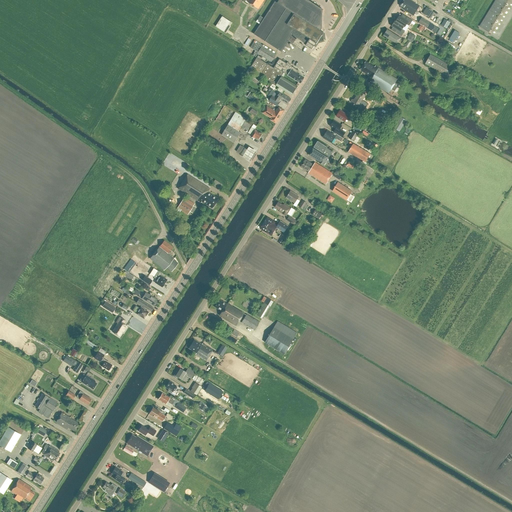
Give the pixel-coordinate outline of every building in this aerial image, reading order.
[(259,9),(264,0),(247,0),(247,1),(259,9)] [(279,0),(278,3),(275,1),(264,18),(260,24),(254,34),(265,41),(280,51),(288,39),(302,48),(304,46),(305,46),(306,45),(312,49),(314,46),(315,46),(323,33),(319,30),(320,28),(321,12),(322,11),(305,0),(279,0)] [(404,0),(403,2),(417,11),(420,6),(410,0),(404,0)] [(511,0),(495,0),(479,26),(499,38),(511,15),(511,0)] [(414,16),(417,11),(403,2),(400,6),(401,7),(401,8),(414,16)] [(432,12),(432,11),(426,7),(423,13),(429,17),(432,12)] [(260,24),(264,18),(260,16),(256,22),(260,24)] [(396,21),(404,26),(405,27),(406,24),(409,26),(413,20),(406,16),(404,20),(399,16),(396,21)] [(231,24),(232,23),(223,17),(216,26),(226,33),(230,26),(229,25),(229,24),(231,24)] [(430,23),(430,22),(422,17),(419,22),(427,27),(430,23)] [(404,26),(396,21),(395,21),(392,26),(397,29),(395,32),(402,36),(405,31),(402,29),(404,26)] [(397,44),(401,38),(387,30),(383,35),(397,44)] [(454,30),(449,38),(450,39),(451,40),(451,39),(454,41),(459,33),(454,30)] [(255,40),(250,47),(255,50),(259,53),(259,54),(272,62),(278,53),(263,44),(263,45),(255,40)] [(446,80),(448,76),(447,76),(452,67),(430,54),(425,63),(442,73),(440,77),(446,80)] [(283,72),(298,82),(301,83),(304,78),(296,73),(297,70),(279,58),(274,67),(261,60),(262,58),(258,55),(256,58),(249,69),(289,93),(292,95),(293,95),(294,94),(295,93),(294,92),(295,90),(297,90),(298,88),(297,87),(298,86),(296,85),(281,76),(283,72)] [(374,67),(366,62),(365,62),(361,68),(361,69),(360,70),(369,75),(367,78),(368,78),(367,80),(389,93),(397,79),(382,70),(376,65),(374,67)] [(271,97),(275,91),(270,87),(266,94),(271,97)] [(361,103),(366,95),(359,90),(354,99),(353,99),(352,99),(351,100),(351,102),(352,102),(352,103),(358,107),(360,104),(363,106),(362,108),(364,109),(366,106),(361,103)] [(257,97),(251,92),(247,97),(253,101),(257,97)] [(280,100),(288,105),(291,99),(282,93),(280,92),(278,95),(274,92),(269,101),(278,106),(281,101),(280,100)] [(378,104),(381,100),(372,95),(370,97),(375,100),(374,101),(378,104)] [(265,109),(279,118),(284,110),(279,107),(276,112),(267,106),(265,109)] [(276,123),(279,118),(265,109),(263,113),(272,119),(271,120),(276,123)] [(346,113),(340,110),(336,116),(345,122),(349,116),(351,118),(353,115),(348,111),(346,113)] [(249,131),(254,124),(236,112),(228,124),(239,131),(242,127),(249,131)] [(399,131),(406,120),(401,117),(394,128),(399,131)] [(333,120),(329,126),(335,129),(333,132),(334,132),(342,137),(345,133),(340,129),(342,125),(333,120)] [(234,143),(241,133),(228,124),(224,131),(222,135),(234,143)] [(259,139),(262,134),(255,129),(257,126),(253,124),(251,127),(248,132),(251,134),(250,136),(254,138),(255,137),(259,139)] [(360,132),(362,127),(356,124),(354,128),(360,132)] [(334,132),(332,134),(327,130),(322,137),(331,143),(334,138),(335,139),(336,138),(341,141),(342,138),(342,137),(334,132)] [(354,141),(358,134),(353,131),(348,138),(354,141)] [(326,148),(327,148),(327,147),(317,141),(314,147),(321,151),(323,148),(324,149),(324,148),(326,149),(326,148)] [(370,154),(353,143),(348,152),(365,162),(370,154)] [(256,152),(249,147),(247,150),(244,148),(240,154),(243,156),(243,157),(250,162),(256,152)] [(329,158),(327,157),(313,148),(309,155),(319,161),(318,162),(324,165),(326,162),(328,163),(331,159),(329,158)] [(332,150),(331,149),(330,150),(327,148),(326,148),(326,149),(324,148),(324,149),(323,148),(321,151),(329,157),(330,155),(331,155),(333,152),(333,151),(331,151),(332,150)] [(171,169),(170,168),(173,163),(158,156),(153,165),(169,173),(171,169)] [(313,164),(305,159),(300,167),(309,172),(308,173),(325,184),(333,173),(315,162),(313,164)] [(212,208),(218,199),(207,192),(210,188),(187,174),(178,189),(196,201),(197,200),(200,203),(201,201),(212,208)] [(332,191),(346,199),(351,191),(337,183),(332,191)] [(286,197),(295,203),(299,196),(291,190),(286,197)] [(179,206),(189,212),(194,204),(184,197),(179,206)] [(283,205),(278,202),(275,207),(280,210),(279,212),(286,216),(289,211),(293,213),(295,209),(291,207),(291,208),(284,204),(283,205)] [(322,214),(315,210),(312,215),(319,219),(322,214)] [(295,225),(297,221),(289,216),(287,220),(295,225)] [(267,217),(263,223),(275,230),(276,231),(278,228),(284,232),(288,226),(280,221),(278,225),(274,223),(275,222),(267,217)] [(275,230),(263,223),(260,229),(271,236),(275,230)] [(171,271),(178,263),(173,259),(174,258),(168,253),(173,247),(164,240),(149,258),(164,270),(166,267),(171,271)] [(136,263),(131,259),(124,269),(129,273),(136,263)] [(117,271),(114,276),(123,282),(126,277),(120,273),(126,263),(121,260),(115,270),(117,271)] [(253,280),(257,272),(247,265),(242,273),(245,275),(246,275),(245,277),(244,277),(242,280),(248,283),(251,279),(253,280)] [(123,275),(132,280),(134,276),(125,271),(123,275)] [(163,287),(165,284),(164,283),(167,280),(160,275),(161,273),(158,271),(154,278),(157,280),(155,283),(162,287),(162,286),(163,287)] [(149,285),(152,280),(145,276),(142,280),(149,285)] [(154,306),(158,300),(146,292),(142,298),(154,306)] [(151,311),(153,308),(142,301),(138,299),(136,302),(151,311)] [(226,304),(219,300),(214,307),(221,311),(219,315),(235,325),(242,314),(226,304)] [(139,308),(136,305),(132,311),(136,313),(135,314),(140,317),(140,316),(144,318),(146,315),(148,312),(144,310),(145,309),(141,306),(139,308)] [(255,330),(259,322),(246,314),(241,322),(255,330)] [(124,330),(126,326),(123,324),(126,321),(119,316),(116,322),(117,323),(112,331),(119,336),(123,329),(124,330)] [(285,354),(297,332),(278,321),(265,343),(285,354)] [(201,345),(194,340),(188,348),(195,353),(195,354),(205,361),(213,350),(202,343),(201,345)] [(184,354),(200,364),(202,360),(186,350),(184,354)] [(108,370),(109,370),(110,370),(110,369),(110,368),(112,365),(109,363),(109,362),(103,359),(105,355),(98,351),(94,358),(100,362),(99,364),(101,366),(108,370)] [(75,366),(72,370),(77,373),(83,365),(75,360),(67,355),(64,359),(75,366)] [(55,359),(51,366),(52,367),(53,366),(56,367),(57,365),(63,369),(66,365),(55,359)] [(191,378),(194,372),(188,368),(185,372),(180,369),(178,372),(177,371),(173,376),(177,378),(178,377),(183,381),(187,376),(191,378)] [(83,386),(75,382),(77,379),(71,375),(67,383),(80,390),(83,386)] [(93,389),(97,383),(95,382),(95,381),(86,375),(81,382),(93,389)] [(177,392),(179,389),(177,387),(176,386),(176,385),(170,381),(165,387),(169,389),(168,391),(168,392),(171,394),(173,390),(175,391),(175,390),(177,392)] [(222,390),(209,382),(205,389),(218,397),(222,390)] [(73,400),(76,395),(69,391),(66,396),(73,400)] [(91,399),(83,394),(83,393),(80,391),(76,397),(87,405),(91,399)] [(50,398),(42,393),(34,406),(40,409),(38,412),(48,418),(58,402),(50,397),(50,398)] [(172,404),(174,401),(162,393),(158,399),(166,404),(167,401),(172,404)] [(205,414),(209,407),(205,405),(206,403),(202,401),(197,408),(205,414)] [(183,412),(186,407),(178,402),(175,407),(183,412)] [(162,421),(165,416),(159,412),(160,411),(153,407),(148,414),(155,418),(156,417),(162,421)] [(168,407),(166,411),(178,416),(180,412),(168,407)] [(74,431),(79,424),(69,417),(70,417),(61,412),(55,422),(67,429),(68,427),(74,431)] [(149,429),(142,425),(138,431),(145,435),(147,432),(153,436),(156,430),(150,426),(149,429)] [(173,426),(170,432),(176,436),(180,430),(173,426)] [(0,445),(11,452),(21,435),(8,427),(0,440),(0,445)] [(164,439),(168,432),(163,429),(158,436),(164,439)] [(137,438),(132,434),(126,443),(147,456),(153,446),(138,436),(137,438)] [(33,451),(38,454),(42,447),(32,441),(28,448),(33,451)] [(118,446),(139,459),(142,455),(121,442),(118,446)] [(45,448),(58,457),(60,453),(58,452),(59,451),(49,445),(49,446),(46,444),(44,448),(45,448)] [(55,460),(58,457),(45,448),(44,449),(42,453),(44,454),(44,455),(53,461),(54,460),(55,460)] [(115,454),(128,459),(130,454),(116,449),(115,454)] [(205,461),(208,456),(201,451),(200,453),(205,456),(203,459),(205,461)] [(23,475),(28,467),(23,463),(17,472),(23,475)] [(121,484),(125,478),(122,477),(125,473),(115,467),(111,473),(116,476),(114,479),(121,484)] [(35,475),(29,471),(26,475),(33,479),(40,484),(42,482),(41,482),(43,479),(43,477),(37,473),(35,475)] [(0,492),(3,494),(12,481),(0,473),(0,492)] [(143,488),(146,483),(131,474),(128,479),(143,488)] [(163,492),(168,485),(153,475),(148,482),(163,492)] [(29,501),(34,493),(30,490),(31,487),(18,479),(11,491),(24,499),(25,498),(29,501)] [(111,485),(106,481),(102,487),(105,489),(104,490),(111,497),(117,486),(112,483),(111,485)] [(97,488),(94,491),(101,497),(104,494),(97,488)] [(122,498),(126,492),(120,488),(116,494),(122,498)]
